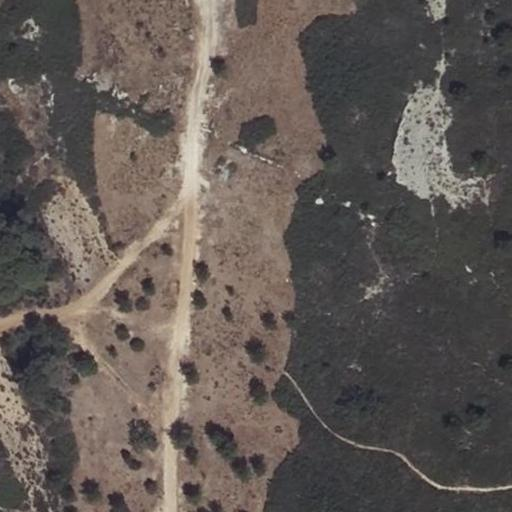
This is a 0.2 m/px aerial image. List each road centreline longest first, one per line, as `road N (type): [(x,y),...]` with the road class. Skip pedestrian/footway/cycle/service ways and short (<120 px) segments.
road 1 (track): [(174,511),(188,116),(208,0)]
road 2 (track): [(511,486),(434,486),(398,454),(342,439),(315,417),(284,371),(180,347)]
road 3 (track): [(185,201),(94,303),(0,325)]
